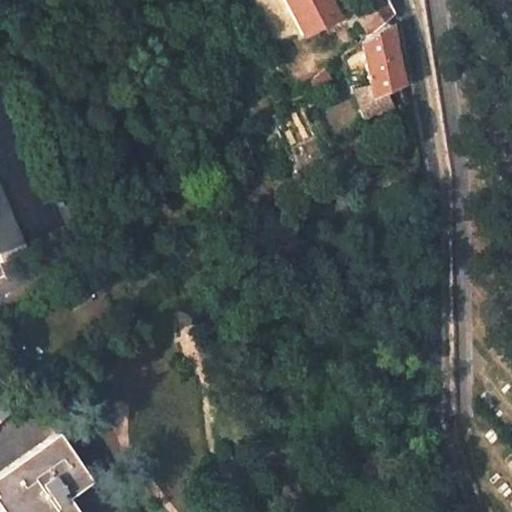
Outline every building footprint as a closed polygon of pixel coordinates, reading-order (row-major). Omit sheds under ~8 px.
[(282,0),(300,35),(335,17),(326,0),(282,0)] [(391,13),(384,0),(378,0),(355,16),(367,35),(388,16),(391,13)] [(389,24),(388,16),(367,35),(360,42),(389,24)] [(400,87),(389,24),(360,42),(369,99),(371,99),(400,87)] [(369,99),(360,42),(338,56),(360,117),(364,116),(376,108),(371,99),(369,99)] [(26,250),(0,189),(0,260),(17,254),(26,250)] [(24,270),(17,254),(0,260),(0,262),(6,278),(24,270)] [(0,418),(11,410),(0,395),(0,418)] [(89,482),(55,433),(0,470),(0,511),(74,511),(64,498),(89,482)]
